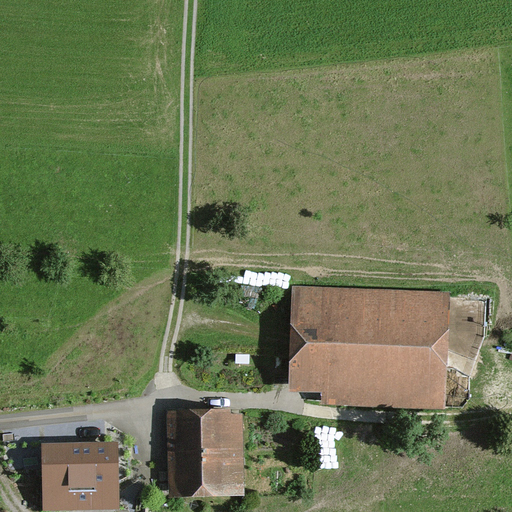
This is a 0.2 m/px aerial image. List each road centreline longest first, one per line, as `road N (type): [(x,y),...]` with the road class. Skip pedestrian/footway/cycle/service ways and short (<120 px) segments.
road 1 (track): [(511,420),(441,425),(286,411),(134,415),(0,432)]
road 2 (track): [(192,0),(183,246),(162,414)]
